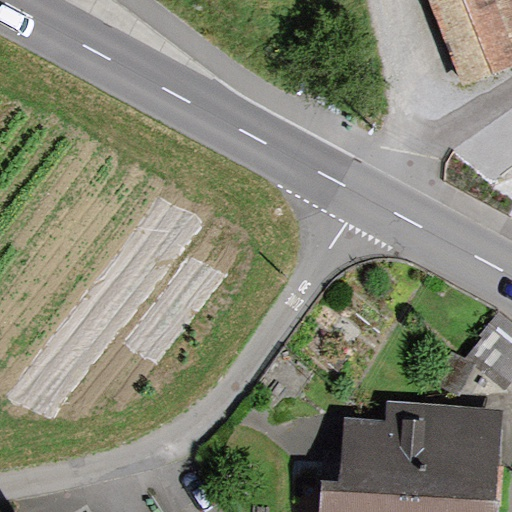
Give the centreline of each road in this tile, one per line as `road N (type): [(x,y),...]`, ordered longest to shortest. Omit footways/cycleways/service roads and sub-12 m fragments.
road 1 (residential): [(367,191),(237,375),(201,413),(141,451),(0,479)]
road 2 (primary): [(5,0),(367,191)]
road 3 (primary): [(367,191),(511,268)]
